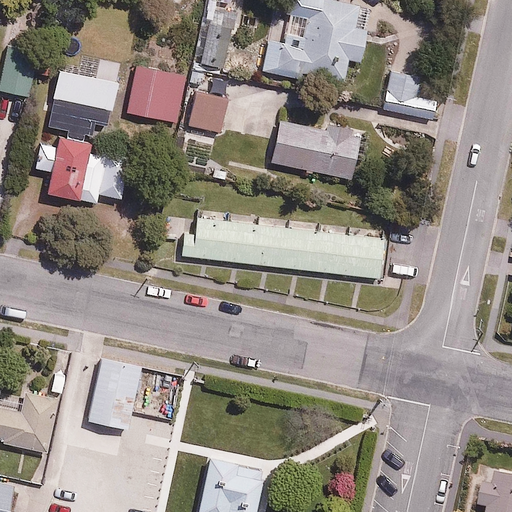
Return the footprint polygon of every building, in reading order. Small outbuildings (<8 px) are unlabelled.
[(275,70),(342,81),(345,61),(358,63),(364,29),(351,27),(355,1),(347,0),(306,0),(303,24),(283,21),(275,70)] [(224,64),(236,8),(209,2),(197,59),(224,64)] [(0,91),(28,95),(35,51),(5,46),(0,78),(0,91)] [(418,64),(387,60),(380,109),(411,113),(418,64)] [(182,72),(132,64),(124,111),(174,120),(182,72)] [(81,130),(90,131),(92,120),(107,123),(114,75),(54,67),(46,125),(65,128),(64,136),(80,138),(81,130)] [(227,98),(191,94),(187,122),(223,126),(227,98)] [(359,135),(273,120),(265,167),(351,182),(359,135)] [(37,169),(48,171),(45,191),(98,199),(98,197),(120,200),(125,160),(87,155),(89,142),(54,137),(53,145),(41,143),(37,169)] [(378,223),(188,211),(185,258),(375,269),(378,223)] [(126,426),(138,365),(103,358),(90,419),(126,426)] [(0,438),(43,452),(59,400),(0,381),(0,438)] [(253,511),(264,468),(206,454),(193,509),(177,505),(175,511),(253,511)] [(511,511),(511,476),(493,472),(490,485),(482,483),(477,501),(488,504),(486,511),(511,511)] [(0,511),(6,511),(11,485),(0,482),(0,511)]
